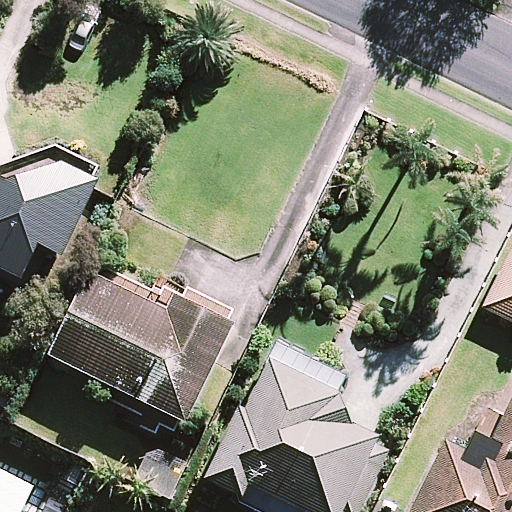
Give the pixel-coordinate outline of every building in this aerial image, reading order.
[(39,249),(62,260),(97,181),(42,159),(0,174),(0,272),(19,281),(34,250),(39,249)] [(511,324),(511,250),(483,310),(511,324)] [(157,303),(93,271),(50,359),(185,425),(233,327),(162,292),(157,303)] [(281,346),(272,363),(206,482),(259,511),(352,511),(387,450),(325,415),(344,381),(281,346)] [(511,511),(511,402),(504,419),(488,411),(466,454),(445,444),(411,511),(511,511)] [(22,511),(34,488),(0,472),(0,511),(22,511)]
